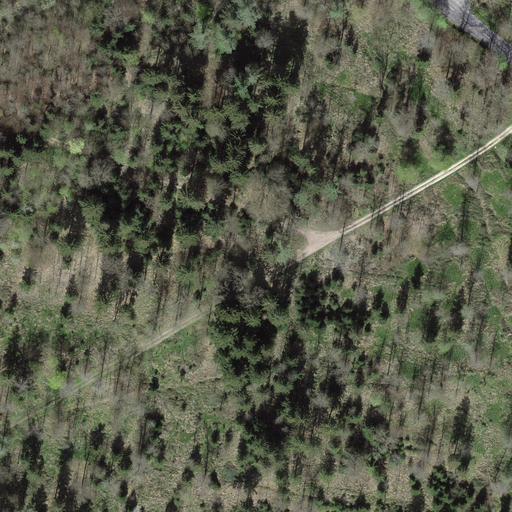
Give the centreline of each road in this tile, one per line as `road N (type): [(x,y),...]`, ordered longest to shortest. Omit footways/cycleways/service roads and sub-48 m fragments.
road 1 (track): [(326,238),(0,432)]
road 2 (track): [(326,238),(0,124)]
road 3 (track): [(511,130),(326,238)]
